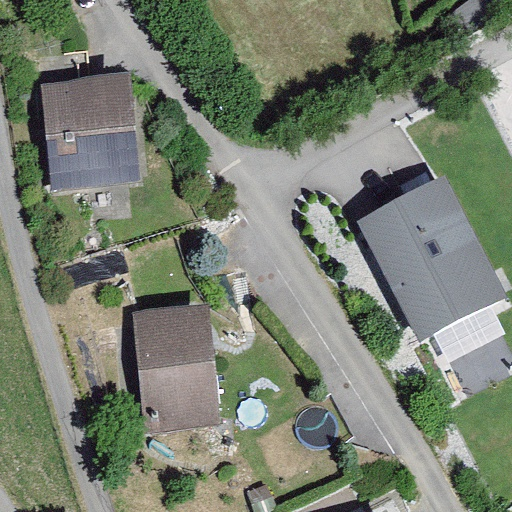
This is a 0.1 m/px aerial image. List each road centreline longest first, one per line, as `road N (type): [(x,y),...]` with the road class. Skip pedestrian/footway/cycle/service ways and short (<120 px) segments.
road 1 (residential): [(113,0),(444,511)]
road 2 (unknown): [(511,37),(234,187)]
